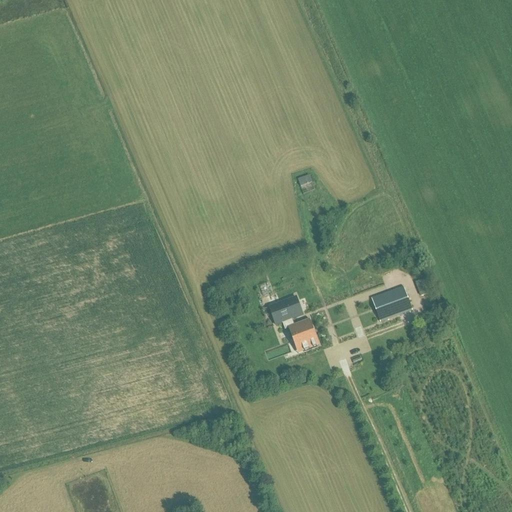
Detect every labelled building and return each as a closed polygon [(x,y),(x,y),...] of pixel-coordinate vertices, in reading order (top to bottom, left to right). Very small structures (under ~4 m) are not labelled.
[(371,299),(376,313),(380,324),(413,311),(404,287),(371,299)] [(300,298),(272,308),(278,325),(306,315),(300,298)] [(303,352),(318,347),(311,329),(313,329),(309,319),(292,326),(288,327),(288,329),(292,339),(298,337),(303,352)] [(343,331),(347,348),(361,345),(357,328),(343,331)] [(349,349),(352,358),(372,351),(369,342),(349,349)]
